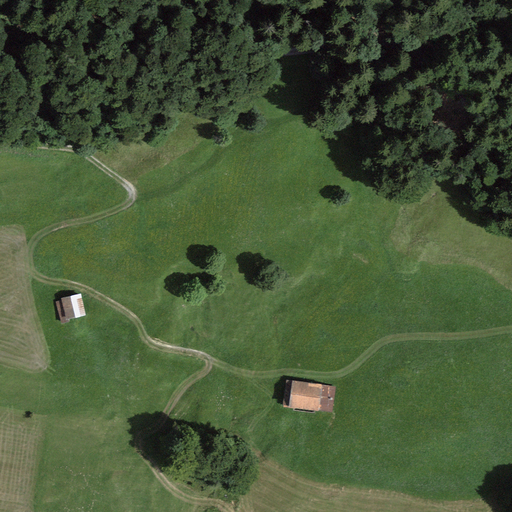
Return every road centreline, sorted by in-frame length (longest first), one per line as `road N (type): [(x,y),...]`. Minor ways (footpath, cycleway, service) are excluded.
road 1 (track): [(0,117),(238,58),(404,42),(439,84),(511,90)]
road 2 (track): [(232,369),(191,350),(153,348),(135,316),(69,282),(40,277),(37,239),(114,212),(136,191),(86,153),(0,139)]
